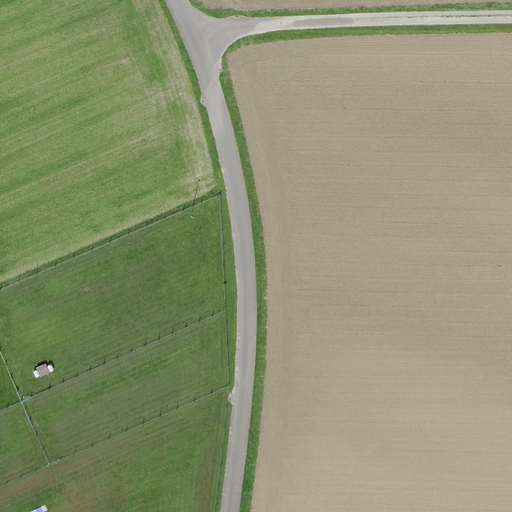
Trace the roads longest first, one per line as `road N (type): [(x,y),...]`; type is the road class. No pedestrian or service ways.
road 1 (unclassified): [(229,511),(247,294),(238,194),(196,39),(177,0)]
road 2 (track): [(196,39),(231,28),(350,19),(511,17)]
